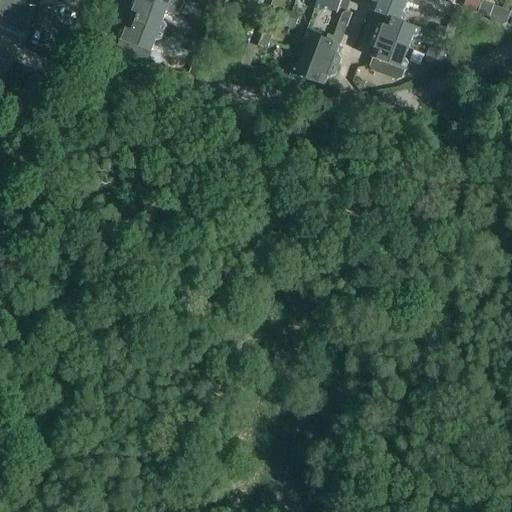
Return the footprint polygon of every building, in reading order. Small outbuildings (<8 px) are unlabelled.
[(134,0),(135,1),(167,13),(171,2),(174,3),(177,1),(177,0),(134,0)] [(203,0),(203,3),(217,9),(219,3),(217,0),(203,0)] [(319,0),(318,5),(317,5),(315,11),(322,14),(325,12),(326,10),(338,14),(343,0),(319,0)] [(371,13),(387,19),(405,26),(405,25),(407,19),(406,16),(403,15),(407,3),(398,0),(369,0),(371,3),(374,5),(371,13)] [(471,0),(466,0),(463,10),(477,15),(481,3),(471,0)] [(133,14),(130,22),(165,35),(167,28),(165,25),(163,24),(167,13),(135,1),(131,3),(129,9),(131,13),(133,14)] [(238,16),(243,19),(249,4),(240,1),(236,12),(238,16)] [(217,9),(203,3),(200,12),(211,16),(215,14),(217,9)] [(249,4),(243,19),(249,21),(253,19),(257,7),(249,4)] [(491,24),(497,26),(502,11),(494,8),(490,20),(491,24)] [(502,11),(497,26),(503,28),(507,26),(511,15),(502,11)] [(280,27),(285,29),(291,15),(282,12),(278,23),(280,27)] [(338,26),(347,29),(352,15),(347,13),(343,15),(338,26)] [(291,15),(285,29),(291,31),(295,29),(299,18),(291,15)] [(375,34),(377,38),(409,50),(413,39),(416,40),(419,39),(422,31),(405,25),(405,26),(387,19),(384,27),(382,26),(377,28),(375,34)] [(165,35),(130,22),(127,30),(124,29),(120,31),(118,37),(120,42),(151,54),(156,42),(159,43),(162,42),(165,35)] [(434,36),(449,42),(452,33),(441,29),(437,30),(434,36)] [(259,30),(256,38),(270,44),(272,38),(270,34),(259,30)] [(308,45),(304,56),(336,68),(340,67),(342,61),(340,56),(337,55),(341,46),(306,34),(304,41),(305,44),(308,45)] [(191,36),(188,44),(202,49),(203,44),(202,40),(191,36)] [(270,44),(256,38),(253,47),(264,51),(268,49),(270,44)] [(409,50),(377,38),(373,40),(370,46),(372,50),(375,51),(372,60),(373,60),(370,69),(373,73),(397,83),(402,81),(405,73),(406,73),(409,66),(407,62),(405,61),(409,50)] [(202,49),(188,44),(184,52),(196,56),(200,55),(202,49)] [(429,51),(427,57),(441,62),(444,54),(433,49),(429,51)] [(336,68),(304,56),(299,67),(297,66),(293,68),(290,75),(325,88),(328,79),(331,80),(335,78),(338,72),(336,68)] [(441,62),(427,57),(425,62),(426,66),(438,71),(441,62)]
